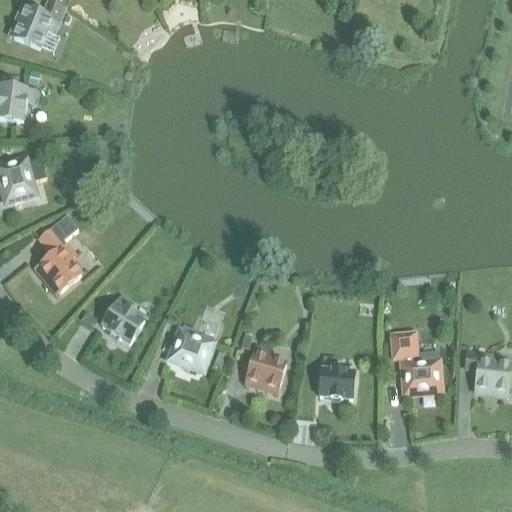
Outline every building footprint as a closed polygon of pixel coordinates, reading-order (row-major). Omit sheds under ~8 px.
[(26,12),(14,43),(39,53),(47,35),(54,38),(59,25),(65,11),(48,4),(43,19),(26,12)] [(29,76),(27,88),(36,90),(38,78),(29,76)] [(35,95),(0,89),(0,123),(23,127),(24,116),(25,116),(26,108),(33,109),(35,95)] [(33,164),(0,172),(0,180),(7,205),(34,198),(31,187),(46,183),(40,162),(33,164)] [(51,261),(39,271),(60,297),(81,279),(69,265),(75,260),(66,249),(64,246),(78,234),(67,221),(50,235),(63,251),(51,261)] [(133,308),(121,301),(102,331),(111,337),(110,337),(120,344),(120,343),(129,349),(145,326),(135,320),(136,319),(129,314),(133,308)] [(86,319),(81,326),(91,332),(96,325),(86,319)] [(183,330),(170,367),(203,379),(215,348),(195,340),(197,335),(183,330)] [(244,337),(239,354),(248,356),(252,340),(244,337)] [(415,337),(391,339),(393,364),(403,363),(406,398),(439,396),(437,368),(436,361),(417,362),(415,337)] [(256,351),(246,385),(278,395),(286,368),(267,362),(270,355),(256,351)] [(218,357),(213,371),(220,374),(226,360),(218,357)] [(493,360),(479,358),(479,360),(467,359),(465,373),(477,374),(475,394),(508,397),(511,370),(492,367),(493,360)] [(336,367),(322,366),(319,401),(330,402),(330,403),(341,404),(341,403),(352,404),(355,377),(344,376),(344,375),(336,374),(336,367)]
